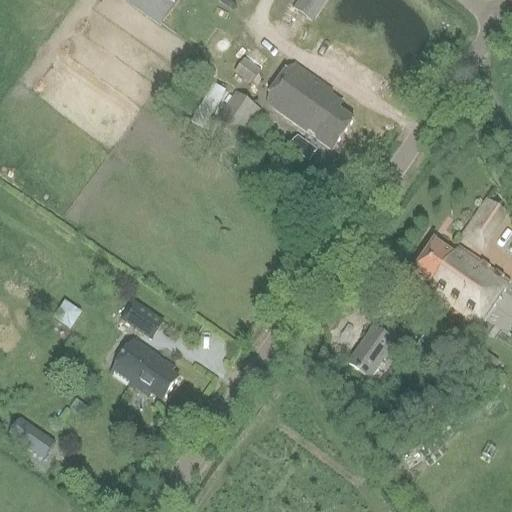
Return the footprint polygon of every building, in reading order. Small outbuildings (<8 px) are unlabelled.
[(120,0),(159,29),(181,0),(120,0)] [(299,0),(293,11),(313,24),(329,0),(299,0)] [(244,60),(234,76),(252,88),(263,73),(244,60)] [(354,122),(329,104),(334,96),(299,71),(272,110),(333,152),(354,122)] [(219,82),(196,123),(208,130),(232,89),(219,82)] [(262,112),(235,93),(216,121),(242,140),(262,112)] [(290,150),(310,164),(318,153),(298,138),(290,150)] [(486,199),(460,239),(483,254),(485,251),(509,215),(491,203),(486,199)] [(510,282),(465,252),(464,253),(459,249),(455,255),(435,242),(414,274),(433,287),(427,296),(478,330),(510,282)] [(77,330),(90,313),(72,299),(59,316),(77,330)] [(121,320),(152,341),(163,325),(132,304),(121,320)] [(396,350),(404,338),(389,327),(382,337),(374,330),(349,366),(371,381),(394,348),(396,350)] [(444,350),(424,336),(414,350),(434,364),(444,350)] [(133,342),(111,374),(137,392),(138,391),(150,399),(153,396),(163,403),(179,380),(171,375),(175,370),(133,342)] [(57,443),(22,421),(11,439),(45,461),(57,443)]
